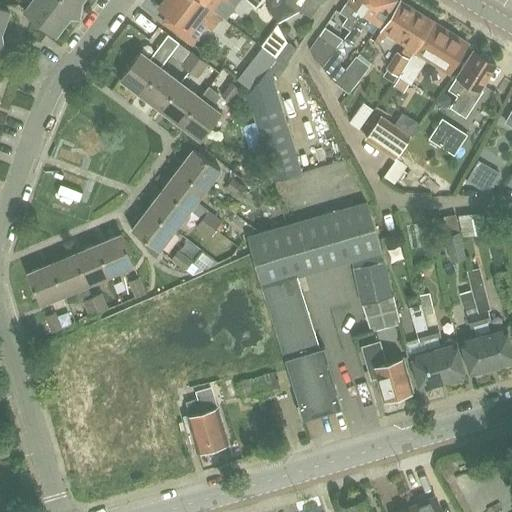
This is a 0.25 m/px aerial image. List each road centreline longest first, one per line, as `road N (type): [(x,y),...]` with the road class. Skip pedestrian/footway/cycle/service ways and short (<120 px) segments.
road 1 (tertiary): [(164,511),(511,409)]
road 2 (residential): [(0,250),(69,62),(117,0)]
road 3 (residential): [(60,511),(0,306)]
